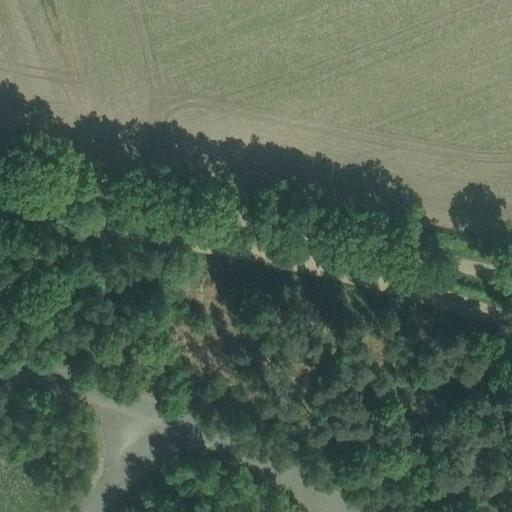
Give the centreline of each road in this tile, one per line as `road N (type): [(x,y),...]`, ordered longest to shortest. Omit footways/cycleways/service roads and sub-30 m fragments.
road 1 (unknown): [(0,206),(451,299),(511,320)]
road 2 (unclassified): [(511,274),(0,170)]
road 3 (unclassified): [(175,422),(339,511)]
road 4 (unclassified): [(0,361),(175,422)]
road 5 (unclassified): [(175,422),(83,511)]
